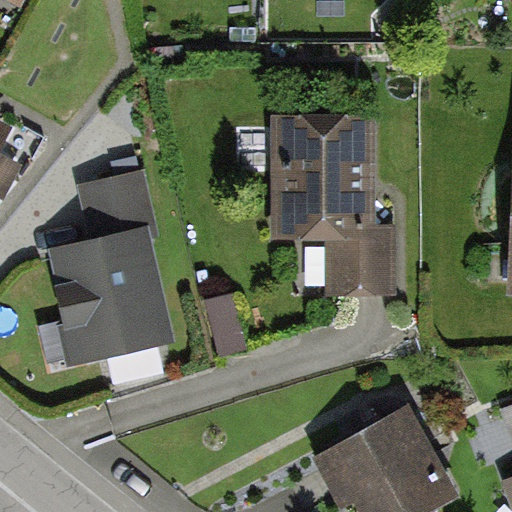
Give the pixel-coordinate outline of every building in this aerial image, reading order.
[(0,0),(0,8),(9,14),(18,0),(0,0)] [(366,119),(266,123),(271,249),(332,246),(334,301),(393,298),(391,235),(370,235),(366,119)] [(172,353),(136,182),(71,195),(82,251),(44,259),(68,375),(172,353)] [(227,352),(250,345),(235,296),(213,302),(227,352)] [(400,417),(310,465),(335,511),(440,511),(448,508),(400,417)]
